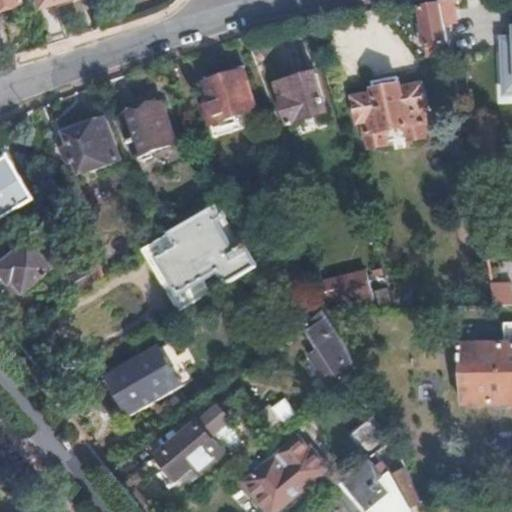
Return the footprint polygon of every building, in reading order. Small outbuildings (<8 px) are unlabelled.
[(456,24),(451,0),(447,0),(442,1),(440,1),(441,5),(445,25),(456,24)] [(445,25),(441,5),(421,8),(423,22),(414,24),(416,40),(426,39),(429,53),(449,49),(445,25)] [(244,72),(199,85),(210,124),(255,111),(244,72)] [(330,113),(318,73),(278,84),(290,125),(330,113)] [(427,128),(423,105),(427,104),(422,80),(401,85),(400,81),(374,86),(375,91),(354,95),(358,118),(363,118),(366,137),(373,143),(385,141),(386,137),(406,133),(412,135),(423,133),(427,128)] [(163,105),(123,119),(138,159),(177,144),(163,105)] [(120,161),(105,120),(68,134),(73,148),(66,151),(71,164),(77,161),(83,175),(120,161)] [(0,214),(25,200),(2,158),(0,158),(0,214)] [(257,266),(239,235),(236,237),(224,218),(227,216),(221,205),(166,237),(143,251),(180,312),(257,266)] [(19,241),(0,256),(0,281),(2,280),(13,292),(42,268),(19,241)] [(373,290),(359,241),(333,248),(342,278),(329,281),(335,301),(373,290)] [(13,292),(2,280),(0,281),(0,287),(8,296),(13,292)] [(496,305),(511,304),(511,286),(511,284),(492,284),(496,305)] [(357,371),(337,341),(340,340),(322,314),(317,318),(302,329),(316,351),(308,357),(330,392),(348,377),(357,371)] [(185,384),(163,347),(118,373),(131,397),(123,402),(131,416),(185,384)] [(511,406),(511,347),(465,348),(465,407),(511,406)] [(131,397),(118,373),(110,378),(123,402),(131,397)] [(287,428),(270,407),(263,413),(257,418),(274,439),(287,428)] [(228,458),(214,440),(234,424),(223,411),(222,409),(201,426),(199,424),(151,463),(176,494),(184,488),(186,489),(203,476),(204,477),(228,458)] [(392,439),(374,417),(352,436),(370,457),(392,439)] [(429,511),(394,442),(343,484),(344,487),(339,499),(349,511),(373,511),(381,505),(400,489),(412,511),(429,511)] [(268,511),(278,511),(330,469),(313,448),(295,464),(286,452),(247,484),(268,511)]
